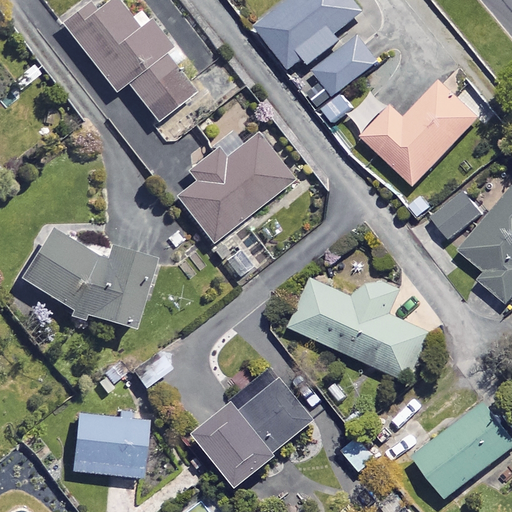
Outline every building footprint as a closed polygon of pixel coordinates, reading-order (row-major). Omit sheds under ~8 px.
[(304,0),(265,32),(300,75),(312,65),(317,71),(347,47),(342,41),(374,15),(362,0),(304,0)] [(144,34),(118,1),(99,16),(94,10),(69,29),(119,96),(132,86),(161,124),(198,96),(168,56),(176,50),(157,24),(144,34)] [(382,64),(362,38),(318,71),(338,97),(382,64)] [(484,119),(445,82),(406,123),(378,96),(352,124),(419,188),(484,119)] [(297,185),(255,129),(193,176),(201,186),(182,200),(216,246),(297,185)] [(487,216),(469,195),(438,219),(455,241),(487,216)] [(511,199),(467,254),(492,275),(485,283),(511,305),(511,199)] [(124,240),(116,255),(93,242),(90,248),(60,231),(29,285),(76,311),(72,318),(113,342),(122,325),(143,337),(166,264),(124,240)] [(357,300),(317,281),(295,329),(413,383),(435,336),(394,317),(405,293),(382,282),(364,287),(357,300)] [(324,423),(287,375),(208,437),(250,491),(291,459),(286,453),(324,423)] [(511,453),(511,425),(494,402),(421,458),(453,500),(511,453)] [(153,424),(81,417),(76,473),(148,480),(153,424)]
